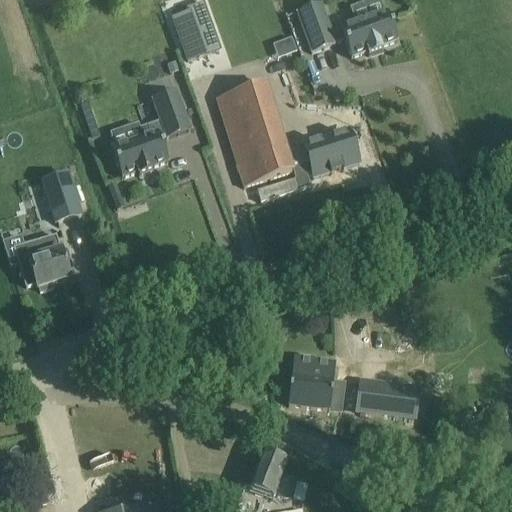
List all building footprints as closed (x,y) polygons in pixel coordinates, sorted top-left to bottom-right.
[(320,6),(296,15),(311,56),(313,55),(313,54),(322,51),(322,52),(324,52),(324,50),(333,47),(333,48),(335,47),(335,45),(344,42),(351,61),(367,55),(368,59),(383,53),(381,50),(397,44),(386,14),(383,15),(378,0),(348,11),(354,26),(340,31),(340,33),(331,36),(320,6)] [(192,23),(176,28),(189,71),(221,61),(207,14),(191,19),(192,20),(192,23)] [(280,60),(300,53),(296,39),(275,46),(280,60)] [(265,87),(217,102),(238,172),(244,191),(292,176),(290,170),(305,165),(300,150),(287,154),(286,154),(284,155),(269,105),(271,104),(271,103),(270,104),(265,87)] [(114,150),(110,152),(121,182),(137,176),(138,179),(153,174),(152,171),(168,165),(160,142),(165,140),(166,142),(168,141),(168,139),(177,136),(177,137),(179,137),(178,136),(187,132),(187,134),(190,133),(176,93),(151,102),(159,123),(146,128),(149,137),(114,150)] [(86,106),(79,109),(91,142),(98,140),(86,106)] [(346,136),(300,150),(305,165),(311,184),(356,170),(355,167),(349,147),(346,137),(346,136)] [(68,176),(41,184),(54,226),(81,218),(68,176)] [(115,210),(123,207),(116,186),(108,189),(115,210)] [(27,264),(18,267),(26,290),(35,287),(37,291),(39,290),(40,295),(53,291),(51,287),(69,281),(63,262),(60,253),(60,254),(55,239),(24,249),(23,249),(27,264)] [(387,315),(388,333),(417,331),(416,313),(387,315)] [(294,364),(288,408),(339,414),(342,387),(331,386),(333,369),(314,366),(314,361),(299,359),(298,364),(294,364)] [(359,384),(356,414),(415,421),(419,392),(359,384)] [(483,409),(482,427),(507,428),(508,410),(483,409)] [(253,480),(248,493),(272,502),(274,498),(280,481),(284,470),(287,462),(262,454),(260,458),(255,472),(253,480)] [(294,502),(306,503),(308,485),(296,483),(294,502)] [(238,503),(235,511),(247,511),(249,507),(238,503)]
